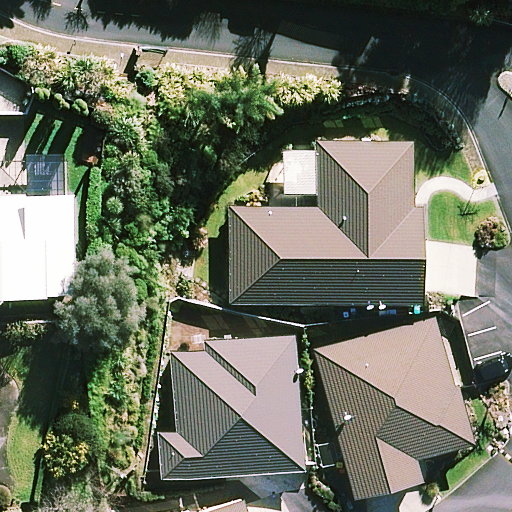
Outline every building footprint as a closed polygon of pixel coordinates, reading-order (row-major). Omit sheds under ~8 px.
[(412,141),(317,141),(317,206),(230,206),(230,300),(423,301),(423,210),(412,209),(412,141)] [(0,192),(0,288),(73,289),(73,193),(0,192)] [(471,440),(437,316),(315,349),(354,495),(421,476),(416,455),(471,440)] [(294,330),(205,336),(206,350),(193,351),(174,352),(179,429),(160,431),(164,476),(304,466),(294,330)] [(246,511),(240,491),(170,511),(246,511)]
